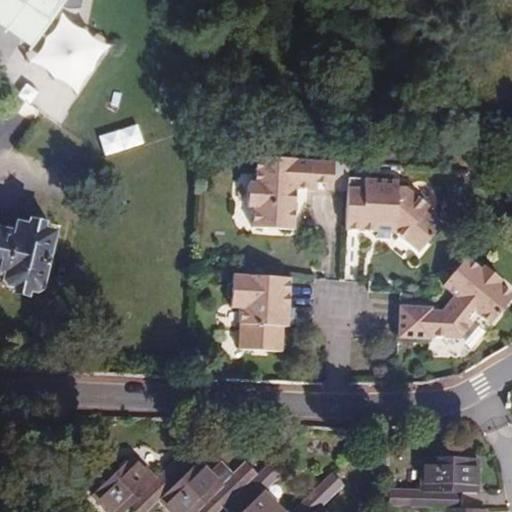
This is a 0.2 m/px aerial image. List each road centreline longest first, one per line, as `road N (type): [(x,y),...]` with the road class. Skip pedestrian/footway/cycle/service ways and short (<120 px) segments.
road 1 (residential): [(479,396),(433,410),(377,412),(0,391)]
road 2 (unknown): [(345,411),(342,282)]
